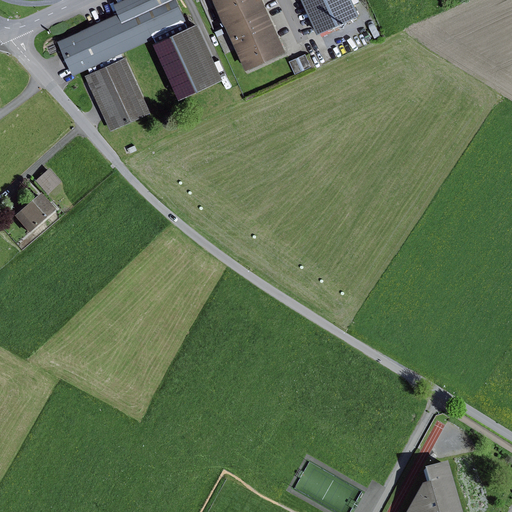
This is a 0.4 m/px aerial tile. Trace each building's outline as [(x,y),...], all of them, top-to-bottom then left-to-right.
[(120,13),(59,42),(74,74),(89,67),(122,52),(154,37),(188,21),(178,0),(122,0),(115,3),(120,13)] [(265,0),(216,0),(228,25),(268,7),(265,0)] [(303,0),(319,33),(361,14),(354,0),(303,0)] [(268,7),(228,25),(215,31),(225,54),(238,49),(247,68),(287,51),(268,7)] [(155,42),(181,98),(225,78),(199,22),(190,26),(188,21),(154,37),(156,41),(155,42)] [(91,72),(86,75),(111,131),(152,112),(127,56),(124,57),(122,52),(89,67),(91,72)] [(306,54),(290,61),(295,74),(312,67),(306,54)] [(61,182),(49,169),(36,181),(48,194),(61,182)] [(55,210),(41,194),(15,217),(29,233),(55,210)] [(460,511),(447,462),(423,469),(428,484),(421,485),(406,511),(460,511)]
